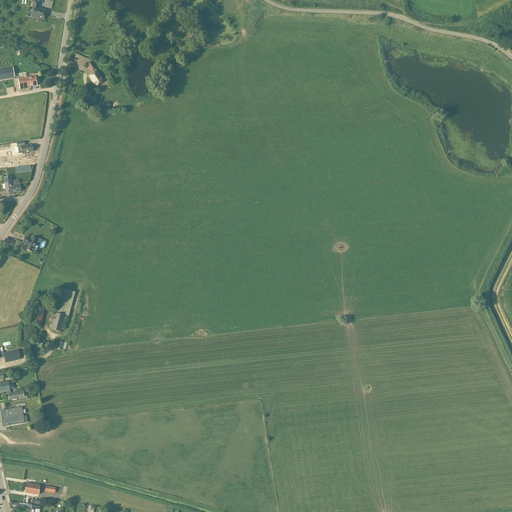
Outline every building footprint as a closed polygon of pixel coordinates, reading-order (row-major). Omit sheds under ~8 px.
[(43,18),(44,18),(45,11),(45,12),(41,11),(40,11),(40,10),(38,10),(39,7),(40,2),(34,1),(32,9),(33,9),(32,17),(38,19),(39,19),(43,20),(43,18)] [(96,86),(103,81),(97,72),(97,71),(91,62),(88,65),(94,73),(89,77),(96,86)] [(8,68),(0,69),(0,80),(15,78),(14,73),(9,74),(8,68)] [(37,86),(35,76),(28,77),(28,76),(18,78),(20,90),(30,88),(30,87),(37,86)] [(87,97),(85,99),(90,106),(93,104),(87,97)] [(25,146),(24,141),(16,143),(17,147),(19,155),(18,155),(18,158),(24,157),(23,156),(22,156),(22,153),(33,152),(32,145),(29,146),(29,145),(25,146)] [(11,185),(11,177),(4,177),(5,189),(9,189),(9,195),(14,195),(13,193),(21,192),(20,185),(19,181),(18,180),(14,181),(13,182),(13,185),(11,185)] [(30,240),(25,237),(22,243),(30,246),(28,250),(32,252),(37,240),(32,237),(30,240)] [(69,317),(75,292),(62,288),(55,313),(50,329),(61,332),(65,316),(69,317)] [(40,326),(45,308),(33,304),(28,323),(40,326)] [(65,351),(65,349),(67,343),(59,341),(57,349),(65,351)] [(6,363),(20,359),(18,350),(4,353),(6,363)] [(0,392),(9,391),(8,382),(0,382),(0,392)] [(23,392),(8,394),(9,400),(24,398),(23,392)] [(23,416),(22,407),(0,411),(3,426),(24,423),(24,422),(27,421),(26,415),(23,416)] [(38,495),(40,485),(26,483),(25,493),(38,495)]
